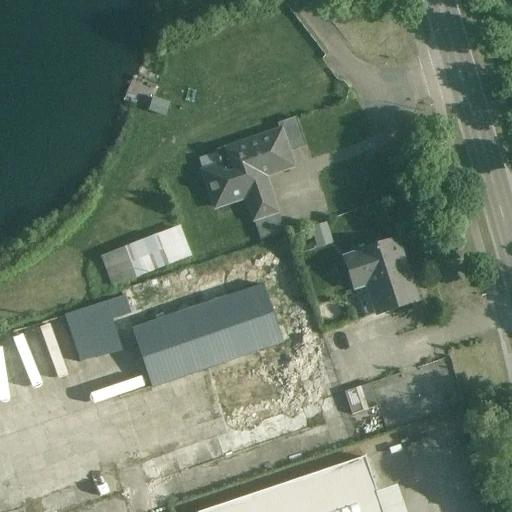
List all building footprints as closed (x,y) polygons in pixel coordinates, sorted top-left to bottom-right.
[(296,118),(277,124),(280,131),(269,135),(276,157),(305,147),(296,118)] [(269,135),(236,146),(239,157),(238,157),(239,160),(203,172),(215,208),(246,197),(254,220),(277,213),(263,172),(257,174),(254,164),(276,157),(269,135)] [(277,213),(254,220),(261,240),(284,232),(277,213)] [(101,257),(113,287),(192,256),(180,226),(101,257)] [(396,241),(344,258),(352,280),(368,274),(381,314),(416,302),(396,241)] [(223,279),(202,284),(205,300),(227,295),(223,279)] [(150,325),(132,331),(133,331),(152,387),(282,343),(263,286),(150,325)] [(104,304),(65,317),(80,362),(120,352),(115,337),(105,305),(104,304)] [(372,384),(360,387),(368,410),(379,406),(372,384)] [(356,389),(344,393),(352,415),(363,412),(356,389)] [(314,402),(151,457),(158,478),(311,427),(307,416),(317,412),(314,402)] [(382,511),(365,458),(203,511),(382,511)]
